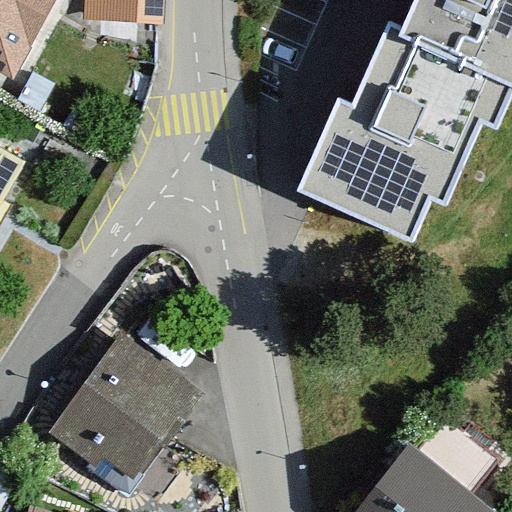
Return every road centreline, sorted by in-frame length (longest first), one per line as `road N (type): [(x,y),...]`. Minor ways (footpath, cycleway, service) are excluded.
road 1 (residential): [(280,511),(264,383),(203,170)]
road 2 (residential): [(0,425),(127,225),(203,170)]
road 3 (residential): [(203,170),(197,0)]
